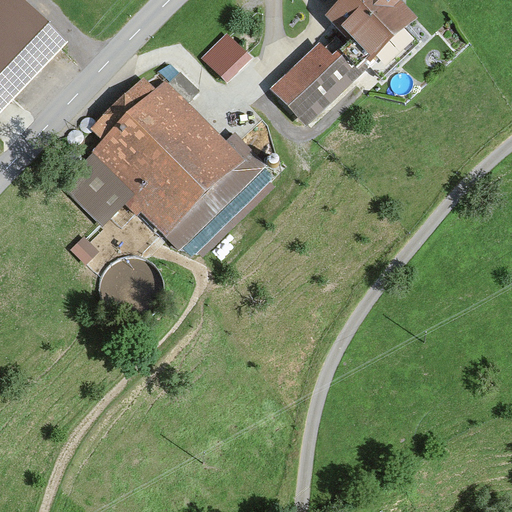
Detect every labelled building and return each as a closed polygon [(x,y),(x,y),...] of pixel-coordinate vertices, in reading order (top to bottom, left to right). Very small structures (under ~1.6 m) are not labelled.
[(0,0),(0,115),(68,45),(21,0),(0,0)] [(339,32),(272,96),(305,131),(417,25),(392,0),(353,0),(330,23),(339,32)] [(229,35),(202,61),(228,88),(255,63),(229,35)] [(159,101),(142,83),(94,130),(106,143),(63,184),(103,225),(130,200),(180,252),(263,173),(235,144),(225,154),(181,108),(194,96),(180,81),(159,101)] [(83,242),(74,254),(89,266),(98,254),(83,242)]
